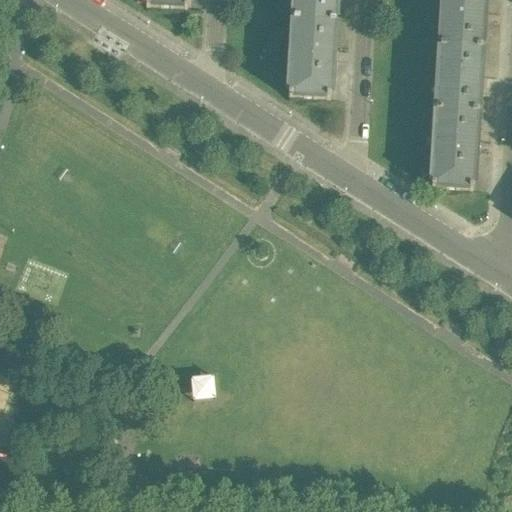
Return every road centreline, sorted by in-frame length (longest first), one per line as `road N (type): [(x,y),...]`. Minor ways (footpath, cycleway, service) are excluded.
road 1 (residential): [(496,269),(343,174)]
road 2 (residential): [(343,174),(356,153),(362,0)]
road 3 (residential): [(343,174),(201,82)]
road 4 (residential): [(201,82),(69,0)]
